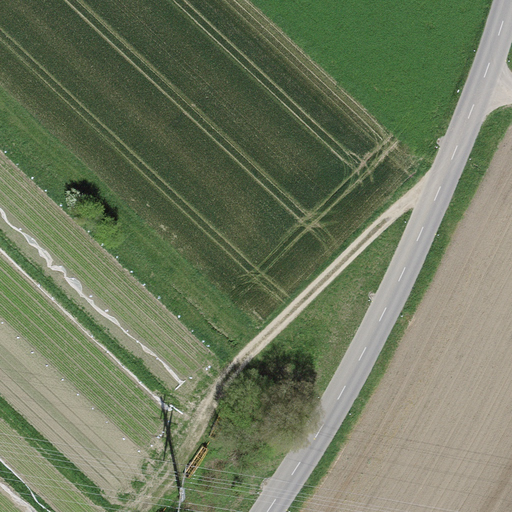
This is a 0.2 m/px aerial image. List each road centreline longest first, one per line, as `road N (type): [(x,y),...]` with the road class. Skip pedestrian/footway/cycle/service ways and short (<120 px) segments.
road 1 (track): [(0,139),(235,364),(448,157)]
road 2 (tertiary): [(504,0),(485,71),(381,313),(262,511)]
road 3 (track): [(235,364),(137,511)]
